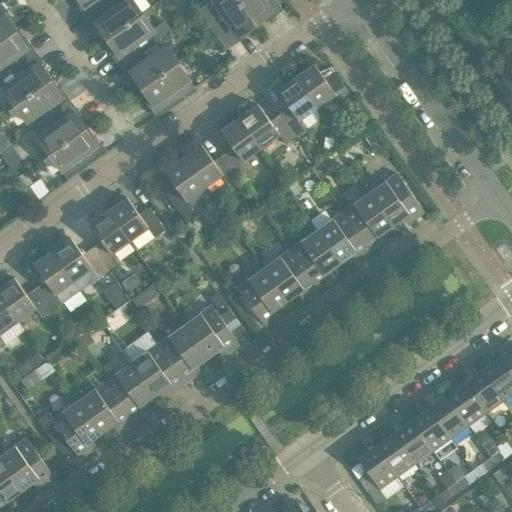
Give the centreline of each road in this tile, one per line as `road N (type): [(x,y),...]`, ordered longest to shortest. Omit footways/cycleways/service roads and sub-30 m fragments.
road 1 (residential): [(56,511),(496,196)]
road 2 (tertiary): [(304,449),(511,301)]
road 3 (residential): [(143,147),(350,0)]
road 4 (tertiary): [(496,196),(357,0)]
road 5 (residential): [(143,147),(34,0)]
road 6 (residential): [(0,251),(143,147)]
